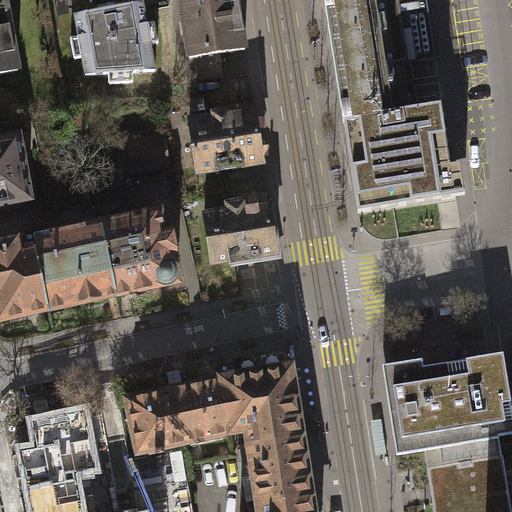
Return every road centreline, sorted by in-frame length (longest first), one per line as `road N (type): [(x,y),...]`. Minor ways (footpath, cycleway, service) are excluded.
road 1 (residential): [(0,375),(328,305)]
road 2 (tertiary): [(279,0),(328,305)]
road 3 (tertiary): [(328,305),(363,511)]
road 4 (residential): [(328,305),(511,275)]
